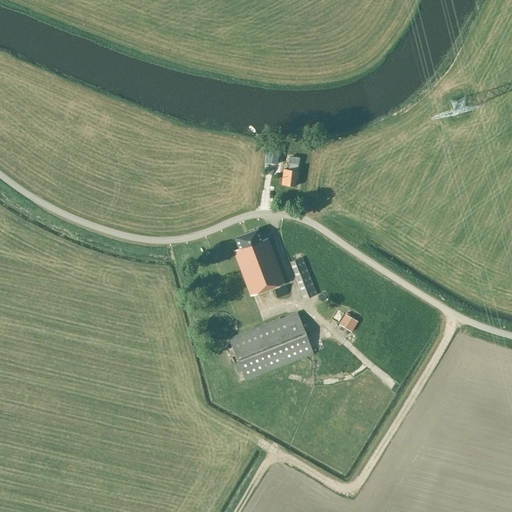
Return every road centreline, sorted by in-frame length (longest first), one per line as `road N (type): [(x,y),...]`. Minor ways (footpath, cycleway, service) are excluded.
road 1 (unclassified): [(0,175),(59,213),(144,239),(195,236),(261,213),(292,215),(439,307),(511,336)]
road 2 (unknown): [(234,511),(274,457),(337,487),(355,485),(455,315)]
